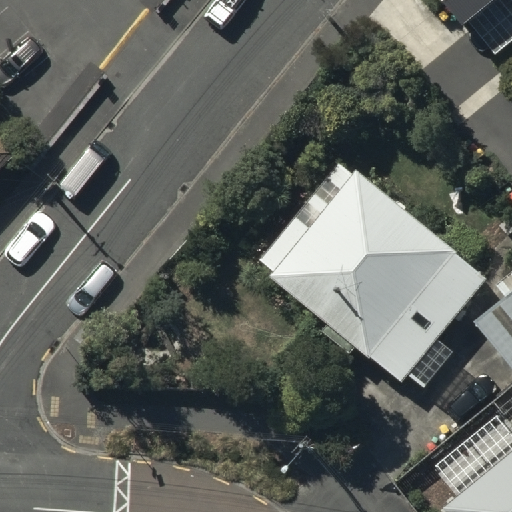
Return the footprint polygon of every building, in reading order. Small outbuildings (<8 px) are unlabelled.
[(511,0),(445,0),(493,56),(511,40),(511,0)] [(0,178),(14,163),(0,149),(0,178)] [(485,271),(353,163),(319,205),(303,193),(256,251),(273,265),(267,272),(397,378),(407,366),(423,380),(453,343),(437,330),(485,271)] [(511,359),(511,264),(495,278),(505,290),(475,313),(511,359)] [(511,511),(511,443),(446,498),(457,511),(511,511)]
